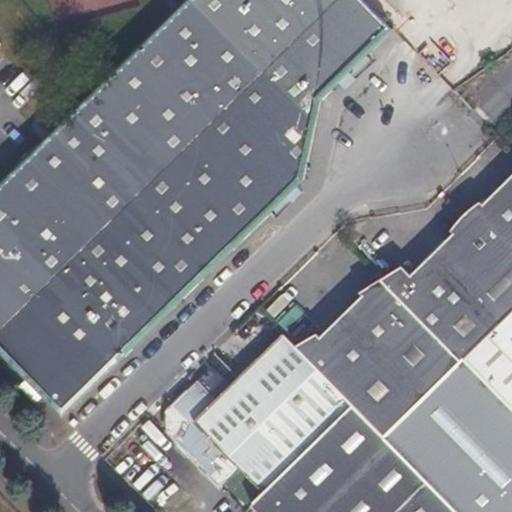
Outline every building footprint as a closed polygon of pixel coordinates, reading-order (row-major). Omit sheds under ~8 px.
[(392,33),(360,0),(186,0),(0,183),(0,354),(63,417),(301,183),(322,102),(392,33)] [(463,360),(511,312),(511,174),(314,370),(351,408),(382,439),(463,360)] [(511,312),(463,360),(511,409),(511,312)] [(351,408),(314,370),(280,335),(214,401),(196,383),(154,424),(222,492),(241,473),(263,494),(351,408)] [(511,511),(511,409),(463,360),(382,439),(453,511),(511,511)] [(453,511),(382,439),(351,408),(263,494),(255,502),(265,511),(453,511)]
